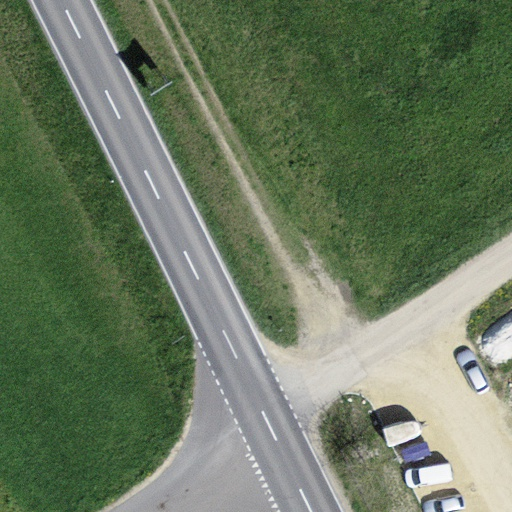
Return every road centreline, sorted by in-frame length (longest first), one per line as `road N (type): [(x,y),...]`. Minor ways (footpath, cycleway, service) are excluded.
road 1 (secondary): [(274,430),(62,0)]
road 2 (track): [(511,257),(274,430)]
road 3 (unclassified): [(157,511),(274,430)]
